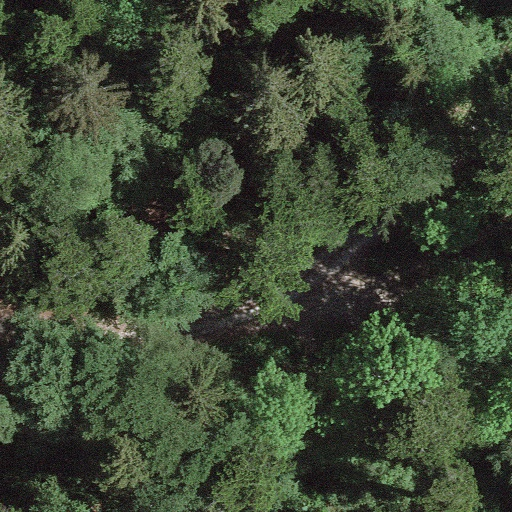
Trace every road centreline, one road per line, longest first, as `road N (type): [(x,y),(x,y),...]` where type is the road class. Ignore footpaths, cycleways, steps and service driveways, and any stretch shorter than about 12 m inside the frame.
road 1 (track): [(0,333),(158,333),(397,288)]
road 2 (track): [(281,312),(456,146),(511,110)]
road 3 (track): [(511,239),(397,288)]
